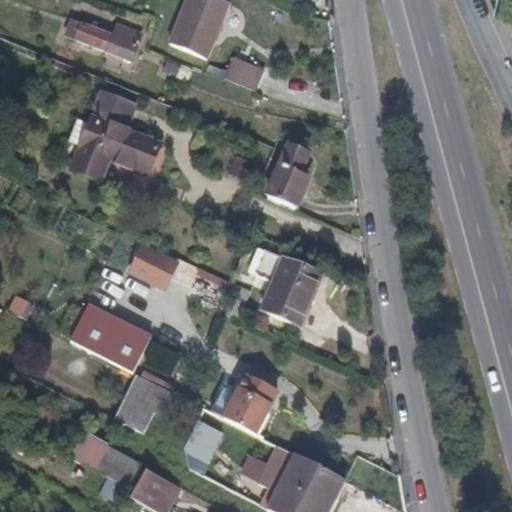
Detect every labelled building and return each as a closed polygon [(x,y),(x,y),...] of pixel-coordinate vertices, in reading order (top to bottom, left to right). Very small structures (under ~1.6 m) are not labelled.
[(229,5),(215,0),(187,0),(169,46),(206,61),(229,5)] [(110,59),(130,67),(141,39),(115,28),(110,39),(70,23),(63,40),(110,59)] [(191,75),(166,65),(161,78),(185,88),(191,75)] [(257,77),(232,66),(226,82),(251,93),(257,77)] [(138,110),(107,97),(75,173),(103,185),(112,165),(149,181),(162,151),(127,135),(138,110)] [(306,158),(288,150),(267,199),(295,212),(307,182),(298,176),(306,158)] [(247,255),(257,234),(241,228),(236,250),(244,254),(247,255)] [(175,265),(141,249),(129,275),(163,291),(175,265)] [(281,271),(318,288),(323,277),(286,260),(281,271)] [(305,318),(318,288),(281,271),(268,300),(305,318)] [(7,314),(26,322),(33,306),(15,298),(7,314)] [(301,327),(305,318),(268,300),(263,310),(301,327)] [(88,306),(70,343),(132,374),(151,337),(88,306)] [(222,390),(211,413),(224,420),(245,379),(239,375),(229,394),(222,390)] [(168,423),(180,398),(136,376),(113,423),(140,436),(152,414),(168,423)] [(224,420),(255,435),(276,394),(245,379),(224,420)] [(207,467),(223,434),(196,422),(180,454),(207,467)] [(70,460),(125,485),(136,460),(81,435),(70,460)] [(266,511),(328,511),(344,481),(278,447),(257,485),(275,493),(266,511)] [(147,511),(161,511),(174,490),(141,473),(128,501),(147,511)]
